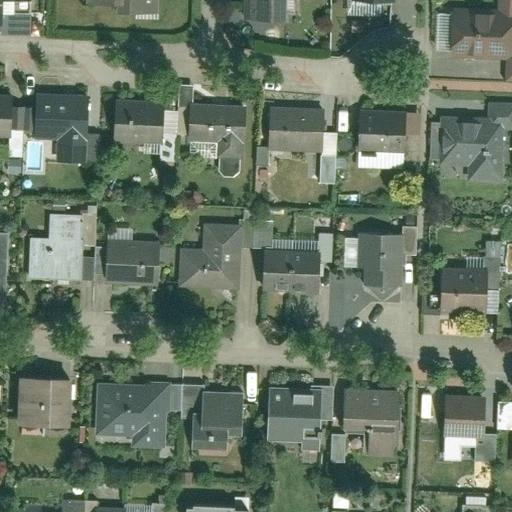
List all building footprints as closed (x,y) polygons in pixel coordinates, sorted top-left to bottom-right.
[(85,0),(86,1),(115,1),(115,10),(154,11),(154,0),(85,0)] [(293,0),(244,0),(244,18),(294,18),(293,0)] [(509,54),(511,15),(455,12),(453,52),(509,54)] [(0,132),(10,133),(11,94),(0,93),(0,132)] [(32,94),(33,137),(57,137),(57,161),(86,161),(86,94),(32,94)] [(114,100),(112,139),(162,143),(164,103),(114,100)] [(504,182),(503,130),(511,129),(511,101),(489,102),(489,117),(441,118),(442,162),(469,162),(469,183),(504,182)] [(189,102),(188,138),(217,140),(216,158),(244,159),(247,105),(189,102)] [(270,148),(320,151),(323,106),(272,104),(270,148)] [(404,155),(405,112),(357,111),(356,154),(404,155)] [(189,156),(215,156),(215,142),(189,142),(189,156)] [(50,238),(29,238),(28,280),(79,281),(81,215),(50,214),(50,238)] [(178,249),(178,286),(242,287),(242,222),(203,222),(203,249),(178,249)] [(401,285),(403,232),(364,231),(362,284),(401,285)] [(159,283),(160,241),(109,240),(108,282),(159,283)] [(264,250),(263,288),(290,289),(291,250),(264,250)] [(291,250),(290,289),(317,290),(319,251),(291,250)] [(490,311),(489,268),(442,269),(442,311),(490,311)] [(66,427),(68,380),(21,377),(19,425),(66,427)] [(169,384),(96,381),(94,434),(131,435),(131,450),(167,451),(169,384)] [(242,430),(243,392),(204,391),(204,385),(183,385),(182,420),(190,420),(190,447),(228,447),(228,430),(242,430)] [(399,426),(399,388),(341,387),(341,425),(399,426)] [(319,438),(321,390),(270,389),(268,437),(319,438)] [(484,438),(487,400),(445,396),(441,434),(484,438)] [(331,434),(331,460),(345,460),(345,434),(331,434)]
